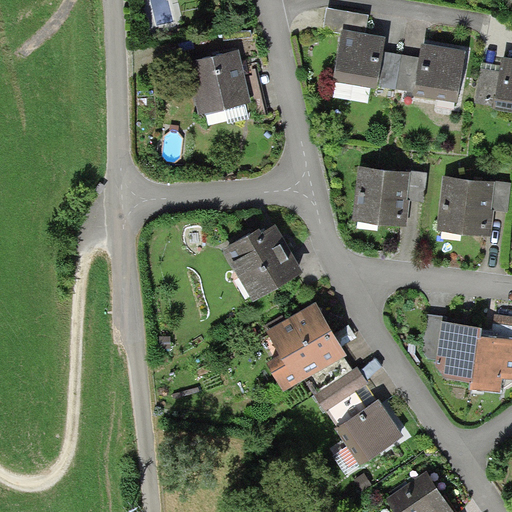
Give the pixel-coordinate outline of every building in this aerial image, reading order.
[(384,42),(341,32),(333,80),(395,89),(401,63),(381,58),(384,42)] [(421,65),(401,63),(395,89),(455,101),(464,53),(423,46),(421,65)] [(234,52),(188,62),(199,108),(245,97),(234,52)] [(511,64),(506,63),(503,82),(479,78),(475,106),(511,111),(511,64)] [(406,174),(360,167),(356,215),(401,219),(403,199),(406,174)] [(427,175),(406,174),(403,199),(424,202),(427,175)] [(491,184),(446,178),(440,222),(485,228),(487,211),(491,184)] [(510,186),(491,184),(487,211),(507,213),(510,186)] [(293,274),(269,227),(229,247),(254,294),(293,274)] [(283,384),(301,374),(340,353),(316,309),(276,331),(287,350),(269,360),(283,384)] [(446,323),(426,318),(424,343),(442,346),(446,323)] [(511,324),(493,322),(492,338),(511,340),(511,324)] [(479,328),(446,323),(442,346),(439,363),(446,376),(473,376),(479,328)] [(511,340),(492,338),(478,336),(473,376),(472,382),(498,387),(499,376),(511,378),(511,340)] [(351,373),(340,353),(301,374),(313,395),(351,373)] [(360,373),(317,402),(327,416),(370,388),(360,373)] [(372,390),(328,419),(361,466),(405,435),(372,390)] [(390,464),(380,470),(387,480),(396,473),(390,464)] [(445,500),(426,471),(389,496),(399,511),(445,511),(440,503),(445,500)]
